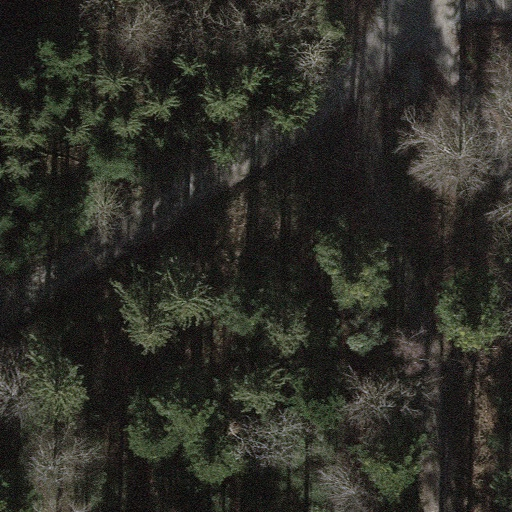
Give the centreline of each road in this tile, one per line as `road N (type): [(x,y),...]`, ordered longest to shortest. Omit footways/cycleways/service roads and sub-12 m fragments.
road 1 (track): [(442,0),(248,161),(0,313)]
road 2 (track): [(438,511),(427,356),(377,192),(372,57)]
